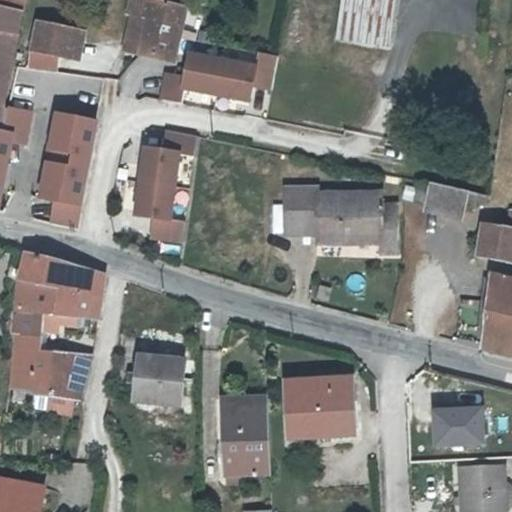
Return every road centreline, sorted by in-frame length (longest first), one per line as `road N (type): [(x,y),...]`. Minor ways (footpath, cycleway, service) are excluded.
road 1 (residential): [(92,255),(100,169),(116,124),(158,114),(335,152)]
road 2 (residential): [(388,339),(124,266)]
road 3 (residential): [(89,448),(124,266)]
road 4 (residential): [(399,511),(388,339)]
road 5 (residential): [(511,370),(388,339)]
